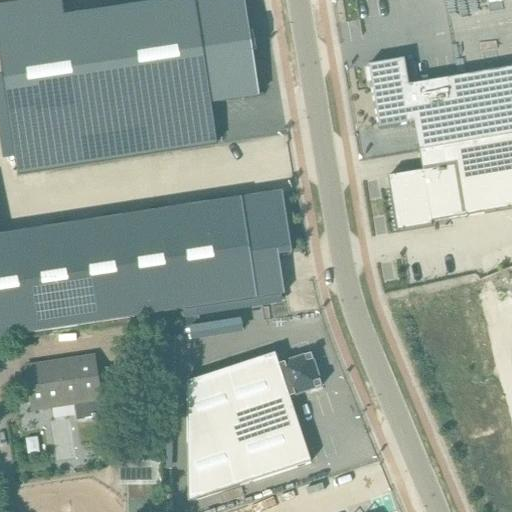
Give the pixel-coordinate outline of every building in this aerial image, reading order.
[(61,0),(47,0),(0,7),(0,61),(17,175),(216,144),(210,105),(259,97),(243,0),(179,0),(64,18),(61,0)] [(404,60),(368,67),(378,130),(413,124),(418,153),(486,141),(511,136),(511,68),(408,86),(404,60)] [(421,172),(388,178),(397,232),(431,226),(431,224),(511,209),(511,136),(486,141),(418,153),(421,172)] [(0,338),(284,295),(278,256),(290,254),(291,254),(290,250),(289,250),(281,197),(282,197),(282,193),(281,193),(241,199),(0,236),(0,338)] [(160,318),(128,323),(135,371),(159,367),(163,366),(160,344),(164,344),(162,335),(161,329),(160,318)] [(221,372),(187,383),(188,444),(222,432),(240,486),(310,463),(289,398),(321,388),(310,355),(278,366),(275,355),(221,372)] [(94,358),(25,368),(31,412),(73,405),(76,421),(105,416),(108,369),(96,370),(94,358)] [(161,461),(114,461),(114,486),(126,486),(126,511),(160,511),(161,486),(161,461)]
